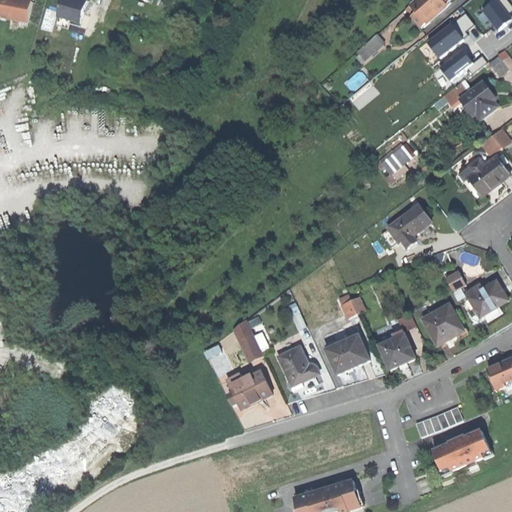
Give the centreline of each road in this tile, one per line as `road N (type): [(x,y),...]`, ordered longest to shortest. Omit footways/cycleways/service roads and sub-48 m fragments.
road 1 (track): [(77,511),(117,483),(240,441)]
road 2 (residential): [(240,441),(385,399)]
road 3 (residential): [(385,399),(511,333)]
road 4 (unknown): [(403,464),(279,491)]
